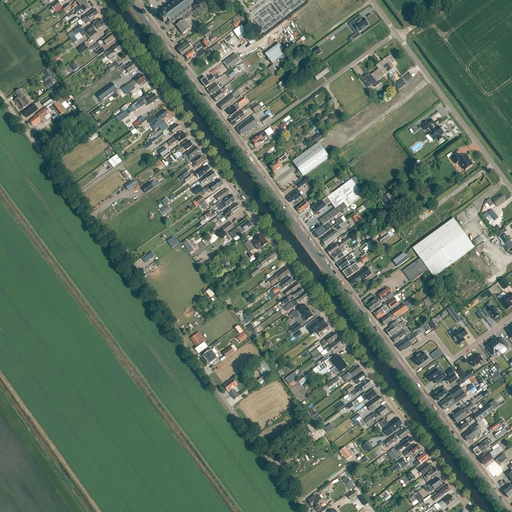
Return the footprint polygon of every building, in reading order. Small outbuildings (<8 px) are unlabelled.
[(72,9),(74,12),(86,3),(83,0),(78,0),(77,2),(75,3),(77,6),(72,9)] [(174,22),(176,25),(184,20),(185,21),(191,16),(190,15),(195,12),(192,7),(195,11),(201,7),(197,3),(195,5),(194,4),(194,0),(175,0),(161,11),(161,12),(161,15),(162,16),(161,16),(161,17),(161,18),(160,18),(164,24),(166,22),(166,24),(167,26),(170,26),(172,25),(172,24),(174,22)] [(55,11),(62,6),(58,1),(51,6),(55,11)] [(90,9),(86,3),(74,12),(68,16),(70,20),(75,16),(77,15),(77,14),(83,9),(85,12),(90,9)] [(65,12),(71,7),(69,4),(62,9),(65,12)] [(95,10),(81,20),(83,23),(89,19),(90,21),(95,18),(94,17),(99,14),(95,10)] [(72,25),(79,20),(76,17),(69,22),(72,25)] [(369,25),(368,23),(366,20),(366,21),(364,18),(358,23),(356,19),(349,24),(354,31),(356,29),(359,33),(362,30),(363,31),(365,29),(365,28),(369,25)] [(86,30),(85,30),(87,32),(88,33),(86,35),(90,39),(94,36),(93,36),(97,33),(95,31),(96,30),(97,30),(104,25),(103,24),(104,23),(102,22),(100,19),(93,25),(92,26),(91,26),(86,30)] [(260,27),(268,30),(271,23),(268,21),(267,23),(263,21),(264,20),(261,19),(259,24),(256,22),(256,23),(261,25),(260,27)] [(191,29),(185,21),(184,20),(176,25),(176,26),(183,35),(191,29)] [(76,35),(84,29),(81,25),(73,31),(76,35)] [(242,26),(233,32),(237,37),(240,40),(245,37),(247,35),(245,32),(246,31),(242,26)] [(211,35),(212,34),(209,30),(203,34),(206,38),(209,36),(211,35)] [(255,42),(249,33),(247,35),(245,37),(251,45),(255,42)] [(115,39),(111,34),(103,40),(102,40),(98,43),(100,45),(104,42),(107,46),(115,39)] [(209,46),(205,40),(201,44),(204,49),(209,46)] [(193,48),(188,41),(177,49),(182,56),(193,48)] [(123,47),(120,43),(120,44),(117,46),(117,45),(107,52),(105,54),(108,57),(110,56),(114,52),(115,54),(120,50),(119,50),(122,48),(123,48),(123,47)] [(85,44),(78,49),(82,54),(89,49),(85,44)] [(218,44),(211,50),(214,55),(222,49),(218,44)] [(280,45),(266,56),(272,64),(286,53),(280,45)] [(96,52),(99,56),(105,51),(102,47),(96,52)] [(193,58),(196,56),(196,55),(198,54),(196,51),(198,50),(196,47),(185,55),(187,58),(186,58),(188,60),(189,60),(192,58),(193,58)] [(319,47),(311,50),(314,56),(321,53),(319,47)] [(224,63),(229,70),(241,61),(236,54),(224,63)] [(390,55),(379,63),(386,73),(387,74),(388,73),(390,76),(396,71),(394,69),(395,68),(392,64),(395,62),(390,55)] [(115,69),(119,66),(116,62),(113,65),(112,65),(111,63),(107,66),(109,68),(108,68),(105,71),(108,74),(111,72),(111,71),(115,68),(115,69)] [(70,66),(75,71),(78,68),(74,63),(70,66)] [(126,70),(129,74),(136,69),(132,63),(126,67),(124,64),(119,68),(123,73),(126,70)] [(381,83),(378,80),(384,76),(383,76),(386,73),(379,63),(376,66),(378,70),(371,75),(368,78),(362,82),(367,89),(370,87),(369,86),(372,84),(375,88),(381,83)] [(268,69),(272,75),(277,71),(273,66),(268,69)] [(327,69),(315,78),(317,81),(330,72),(327,69)] [(233,70),(227,74),(231,79),(236,74),(233,70)] [(408,71),(401,77),(404,81),(411,75),(408,71)] [(211,85),(221,78),(217,73),(208,80),(206,77),(201,81),(206,88),(211,85)] [(136,85),(138,84),(139,85),(146,80),(144,77),(142,75),(133,82),(127,86),(131,92),(135,89),(133,86),(136,85)] [(49,89),(55,85),(51,80),(45,84),(49,89)] [(402,80),(397,83),(398,84),(396,86),(397,87),(398,89),(400,88),(401,88),(405,84),(402,80)] [(215,93),(220,90),(216,84),(207,90),(212,96),(215,93)] [(227,90),(225,87),(212,97),(217,103),(225,97),(222,93),(223,92),(223,93),(227,90)] [(20,90),(16,93),(19,98),(15,101),(22,111),(27,107),(27,106),(30,104),(20,90)] [(228,107),(228,108),(237,101),(237,102),(242,98),(240,95),(237,97),(235,93),(223,102),(224,102),(219,106),(223,111),(228,107)] [(150,102),(151,104),(158,99),(154,94),(148,98),(147,96),(132,107),(136,112),(146,104),(150,102)] [(237,103),(238,103),(227,111),(230,116),(240,109),(239,106),(240,105),(240,106),(246,101),(244,98),(237,103)] [(46,107),(46,108),(50,113),(54,110),(59,116),(67,111),(59,101),(57,103),(55,101),(46,107)] [(128,108),(127,107),(131,104),(129,102),(119,108),(122,112),(128,108)] [(251,108),(255,113),(261,109),(257,103),(251,108)] [(35,105),(23,113),(27,118),(38,110),(35,105)] [(33,127),(41,121),(43,124),(44,123),(43,123),(47,120),(44,117),(50,113),(46,108),(33,117),(34,119),(30,122),(33,127)] [(166,110),(164,112),(163,111),(155,117),(153,116),(148,120),(155,130),(163,124),(161,121),(167,117),(166,116),(169,114),(166,110)] [(234,126),(246,117),(242,110),(229,120),(234,126)] [(272,120),(268,115),(261,120),(265,126),(272,120)] [(237,127),(238,128),(237,129),(242,136),(246,133),(247,134),(249,132),(250,132),(259,126),(252,116),(237,127)] [(441,136),(443,134),(437,126),(435,128),(433,125),(434,124),(430,119),(421,125),(423,127),(425,131),(427,130),(428,129),(429,132),(428,133),(434,141),(436,139),(438,142),(442,138),(441,136)] [(168,131),(172,137),(181,130),(177,125),(170,130),(168,131)] [(263,139),(267,135),(268,136),(274,132),(270,127),(264,131),(265,132),(252,141),(256,147),(261,144),(262,144),(265,141),(263,139)] [(158,135),(162,132),(160,130),(156,133),(155,131),(152,133),(156,138),(158,136),(158,135)] [(179,142),(186,137),(186,136),(185,135),(184,135),(182,132),(168,143),(171,146),(173,144),(178,141),(179,142)] [(146,150),(165,136),(163,133),(151,141),(144,147),(146,150)] [(320,133),(312,138),(316,143),(324,137),(320,133)] [(180,153),(185,149),(186,150),(193,146),(189,141),(177,150),(178,152),(179,153),(180,153)] [(319,143),(292,162),(303,177),(330,158),(319,143)] [(168,145),(163,150),(166,155),(172,150),(168,145)] [(188,161),(189,162),(201,153),(196,147),(185,155),(190,160),(188,161)] [(179,153),(178,152),(171,157),(168,159),(171,163),(182,156),(180,153),(179,153)] [(457,153),(451,158),(456,164),(459,162),(465,170),(472,165),(468,159),(468,158),(466,154),(460,158),(457,153)] [(274,173),(282,167),(280,164),(282,162),(283,162),(288,159),(285,155),(278,160),(275,162),(272,164),(273,164),(269,167),(272,170),(271,171),(273,173),(274,173)] [(115,156),(108,161),(113,168),(120,163),(115,156)] [(195,168),(204,161),(200,156),(193,162),(195,165),(193,166),(195,168)] [(206,172),(208,171),(210,169),(208,166),(204,168),(204,167),(195,174),(199,178),(206,173),(206,172)] [(188,172),(179,178),(181,181),(190,174),(188,172)] [(210,174),(200,181),(203,185),(208,181),(209,182),(215,178),(214,177),(216,176),(216,175),(216,174),(215,173),(214,173),(214,172),(210,174)] [(299,188),(306,183),(303,179),(296,184),(299,188)] [(219,180),(210,187),(209,186),(205,189),(207,192),(212,189),(213,192),(223,185),(219,180)] [(319,220),(323,226),(328,222),(363,196),(352,180),(348,182),(313,208),(317,213),(331,203),(331,202),(338,196),(343,203),(319,220)] [(151,182),(142,188),(146,194),(154,188),(151,182)] [(202,189),(199,185),(192,191),(195,195),(202,189)] [(426,196),(431,191),(428,187),(422,191),(426,196)] [(228,189),(225,191),(224,190),(215,197),(219,202),(226,197),(226,196),(230,193),(228,189)] [(294,200),(295,201),(302,196),(297,189),(290,195),(291,195),(287,198),(290,203),(294,200)] [(219,208),(233,198),(231,195),(217,205),(219,208)] [(384,207),(391,201),(387,195),(379,200),(384,207)] [(502,195),(498,198),(497,197),(492,201),(493,201),(492,202),(490,199),(486,202),(490,207),(493,205),(494,204),(497,207),(505,201),(504,199),(505,198),(502,195)] [(201,196),(195,200),(199,205),(204,201),(201,196)] [(309,205),(314,201),(312,197),(300,206),(301,206),(297,209),(298,209),(297,210),(299,212),(300,212),(300,213),(304,210),(304,211),(310,207),(309,205)] [(236,201),(233,198),(219,208),(221,211),(227,207),(227,208),(236,201)] [(200,205),(204,210),(209,207),(205,201),(200,205)] [(365,207),(370,204),(368,201),(356,209),(359,213),(366,209),(365,207)] [(236,212),(240,208),(239,207),(239,206),(238,205),(237,204),(232,207),(229,209),(229,210),(223,214),(228,220),(234,216),(233,215),(236,212)] [(498,218),(492,210),(487,213),(494,221),(498,218)] [(335,221),(339,226),(344,222),(340,217),(335,221)] [(479,237),(471,243),(453,219),(413,248),(420,259),(403,271),(411,283),(429,270),(434,277),(482,242),(479,237)] [(252,226),(248,221),(242,226),(241,225),(238,228),(242,233),(245,231),(252,226)] [(333,228),(328,222),(323,226),(314,232),(315,233),(314,234),(315,235),(316,235),(319,238),(333,228)] [(228,232),(234,228),(231,223),(225,228),(228,232)] [(389,232),(378,239),(381,244),(394,235),(393,234),(396,232),(392,225),(387,228),(389,232)] [(326,246),(340,236),(336,231),(322,241),(326,246)] [(503,231),(498,235),(504,243),(509,240),(503,231)] [(258,250),(261,248),(268,243),(262,236),(253,242),(258,250)] [(331,256),(340,250),(339,249),(340,249),(341,249),(352,241),(349,237),(338,245),(337,246),(335,244),(330,247),(330,249),(327,251),(331,256)] [(244,244),(250,252),(255,249),(249,241),(244,244)] [(372,251),(375,248),(370,241),(367,243),(368,245),(372,251)] [(339,260),(344,257),(342,254),(346,251),(344,248),(335,254),(335,255),(332,257),(335,262),(339,260)] [(152,252),(143,259),(145,263),(155,256),(152,252)] [(274,252),(256,265),(258,267),(261,265),(262,266),(268,262),(268,263),(278,256),(274,252)] [(393,261),(398,268),(409,260),(404,253),(393,261)] [(342,271),(350,265),(348,263),(355,258),(352,254),(348,256),(348,257),(346,258),(337,265),(342,271)] [(156,262),(139,272),(141,275),(158,265),(156,262)] [(347,279),(360,270),(359,268),(360,267),(358,265),(357,265),(356,263),(343,273),(347,279)] [(353,278),(350,281),(353,285),(361,279),(363,281),(372,274),(366,267),(352,278),(353,278)] [(253,277),(260,272),(258,268),(250,274),(253,277)] [(276,276),(269,281),(270,282),(272,285),(278,280),(279,282),(287,276),(290,273),(286,268),(276,276)] [(280,285),(280,284),(276,286),(280,291),(282,291),(294,282),(290,277),(284,282),(280,285)] [(372,282),(375,285),(381,280),(378,277),(372,282)] [(293,292),(296,290),(300,287),(297,283),(284,293),(287,296),(293,292)] [(205,292),(210,298),(215,295),(210,288),(205,292)] [(281,293),(276,288),(272,291),(268,294),(271,300),(276,296),(281,293)] [(304,292),(301,288),(292,295),(292,294),(282,302),(284,305),(294,298),(295,299),(304,292)] [(371,312),(382,304),(381,302),(382,301),(393,293),(389,288),(378,296),(379,297),(370,303),(371,304),(367,306),(371,312)] [(305,293),(291,303),(287,306),(290,310),(294,307),(302,302),(301,301),(307,297),(305,293)] [(500,300),(507,310),(511,306),(511,304),(510,302),(511,300),(511,293),(507,297),(506,296),(500,300)] [(398,302),(397,300),(398,300),(395,296),(386,303),(390,309),(398,302)] [(394,317),(394,318),(396,316),(398,318),(416,305),(412,299),(392,314),(389,316),(381,321),(385,326),(393,320),(392,319),(394,317)] [(306,321),(313,316),(305,305),(296,312),(299,316),(300,315),(306,321)] [(386,306),(382,309),(381,309),(374,314),(378,320),(382,316),(383,317),(386,315),(384,312),(388,309),(386,306)] [(456,323),(460,321),(451,306),(447,308),(456,323)] [(487,307),(482,310),(482,311),(487,316),(489,314),(493,320),(500,315),(493,306),(489,310),(487,307)] [(440,321),(448,314),(445,310),(437,317),(440,321)] [(322,318),(317,321),(310,326),(315,332),(326,324),(322,318)] [(435,329),(438,327),(433,319),(430,322),(435,329)] [(391,337),(395,333),(406,325),(404,322),(399,325),(396,322),(390,327),(391,328),(386,331),(391,337)] [(293,333),(294,334),(302,328),(299,323),(290,329),(291,330),(288,332),(290,336),(293,333)] [(312,335),(314,339),(319,335),(321,337),(327,333),(327,332),(331,329),(327,324),(312,335)] [(238,325),(234,328),(238,335),(243,332),(238,325)] [(400,340),(401,340),(411,333),(406,327),(404,328),(404,329),(396,334),(395,333),(391,337),(392,339),(395,342),(396,341),(397,342),(400,340)] [(463,338),(468,335),(463,328),(458,331),(458,330),(450,336),(458,346),(465,341),(463,338)] [(400,344),(397,346),(401,352),(405,349),(406,350),(412,345),(410,342),(422,333),(419,329),(400,343),(400,344)] [(206,340),(200,332),(191,339),(197,347),(206,340)] [(239,337),(242,341),(247,338),(243,333),(239,337)] [(334,341),(338,338),(334,333),(330,336),(330,335),(325,339),(321,342),(324,346),(328,343),(330,344),(334,341)] [(499,338),(493,343),(500,351),(505,347),(506,349),(509,346),(505,341),(502,343),(499,338)] [(307,339),(301,343),(304,347),(306,350),(312,346),(307,339)] [(266,340),(262,347),(267,350),(271,343),(266,340)] [(328,353),(331,351),(333,353),(339,348),(338,348),(342,344),(339,341),(335,344),(334,343),(325,350),(328,353)] [(500,351),(493,343),(487,347),(491,351),(488,353),(492,359),(495,357),(494,355),(500,351)] [(205,349),(202,344),(195,349),(199,354),(205,349)] [(231,347),(223,353),(227,358),(235,352),(231,347)] [(202,356),(206,361),(214,354),(211,350),(202,356)] [(435,360),(442,355),(438,350),(431,355),(435,360)] [(320,353),(313,358),(315,361),(316,360),(315,359),(321,354),(320,353)] [(428,359),(423,353),(420,355),(419,355),(416,357),(417,357),(413,360),(416,363),(415,363),(417,366),(418,365),(418,366),(428,359)] [(209,365),(218,359),(214,354),(206,361),(203,363),(206,367),(209,365)] [(478,354),(469,360),(474,367),(480,362),(482,365),(485,363),(483,360),(478,354)] [(331,361),(339,373),(348,367),(339,355),(331,361)] [(311,367),(313,370),(325,362),(326,361),(324,358),(311,367)] [(258,370),(263,377),(271,371),(264,360),(251,369),(254,373),(258,370)] [(325,362),(313,370),(316,375),(328,366),(325,362)] [(347,374),(351,379),(362,371),(358,365),(350,372),(347,374)] [(426,375),(431,382),(437,378),(439,381),(446,377),(443,373),(441,375),(436,368),(426,375)] [(363,372),(353,379),(357,385),(367,378),(363,372)] [(258,382),(261,387),(273,378),(270,373),(258,382)] [(451,384),(458,379),(454,373),(447,378),(451,384)] [(449,408),(456,404),(467,396),(461,388),(465,385),(466,386),(470,382),(472,385),(477,381),(473,376),(464,383),(449,394),(451,396),(440,404),(444,410),(449,407),(449,408)] [(329,388),(339,380),(337,377),(327,385),(329,388)] [(229,392),(237,385),(233,379),(224,386),(221,388),(224,392),(227,390),(229,392)] [(372,385),(369,380),(361,386),(361,385),(354,391),(356,394),(363,389),(364,391),(372,385)] [(341,391),(350,385),(348,382),(339,387),(341,391)] [(351,385),(345,389),(349,394),(355,389),(351,385)] [(437,392),(433,395),(434,395),(433,396),(435,398),(436,399),(435,399),(437,401),(438,401),(446,395),(446,394),(447,393),(445,391),(446,390),(445,388),(444,387),(440,390),(439,390),(438,391),(437,392)] [(239,395),(235,390),(230,393),(234,400),(240,396),(239,395)] [(368,400),(369,401),(377,395),(373,390),(367,395),(365,393),(361,396),(365,401),(368,400)] [(374,408),(379,404),(383,400),(381,397),(376,400),(376,399),(367,406),(371,412),(375,409),(374,408)] [(494,411),(499,407),(494,400),(489,404),(473,416),(478,423),(484,419),(494,411)] [(455,421),(470,410),(471,409),(475,407),(473,404),(469,407),(467,409),(466,408),(462,411),(453,418),(455,421)] [(374,413),(364,420),(367,424),(373,419),(375,417),(376,418),(377,417),(378,418),(381,415),(382,417),(388,412),(385,407),(375,414),(374,413)] [(471,412),(470,410),(455,421),(456,423),(457,423),(457,424),(467,417),(466,416),(470,413),(471,412)] [(359,414),(352,419),(356,425),(363,420),(359,414)] [(469,418),(470,419),(467,421),(466,420),(458,426),(462,431),(470,425),(469,424),(475,419),(472,416),(469,418)] [(398,427),(402,424),(398,418),(389,425),(384,419),(380,423),(384,429),(383,429),(388,436),(399,428),(398,427)] [(487,423),(484,419),(478,423),(470,429),(470,430),(462,436),(467,441),(470,439),(471,440),(478,434),(476,432),(481,428),(487,423)] [(504,423),(502,419),(497,423),(489,429),(491,432),(499,426),(504,423)] [(312,433),(315,431),(310,423),(306,426),(312,433)] [(324,429),(327,433),(334,428),(331,424),(324,429)] [(503,426),(500,428),(502,430),(494,435),(497,440),(507,432),(504,428),(503,426)] [(398,434),(402,439),(410,433),(406,428),(398,434)] [(388,447),(397,440),(393,436),(384,442),(388,447)] [(379,446),(385,442),(382,437),(376,441),(379,446)] [(406,440),(395,448),(394,448),(391,450),(397,458),(402,454),(399,451),(405,446),(406,448),(411,444),(410,443),(413,441),(413,440),(411,438),(406,441),(406,440)] [(477,456),(488,448),(486,446),(492,442),(489,439),(473,451),(474,451),(477,456)] [(362,445),(367,452),(373,448),(367,441),(362,445)] [(416,445),(403,454),(406,456),(411,453),(412,455),(413,454),(414,454),(415,453),(415,452),(419,449),(418,448),(418,446),(417,445),(416,445)] [(493,458),(492,457),(502,450),(499,446),(489,454),(486,450),(477,456),(483,464),(486,462),(487,463),(493,458)] [(352,456),(345,447),(339,452),(346,461),(352,456)] [(417,467),(429,458),(425,453),(417,459),(418,461),(414,464),(417,467)] [(500,475),(500,474),(501,474),(500,473),(503,471),(499,465),(507,459),(504,454),(496,460),(488,467),(491,471),(489,472),(494,477),(497,475),(497,476),(498,476),(499,476),(500,475)] [(403,458),(394,465),(397,470),(406,463),(403,458)] [(408,462),(398,470),(400,473),(410,465),(408,462)] [(423,475),(432,469),(427,463),(419,469),(423,475)] [(427,481),(431,478),(432,479),(440,474),(436,468),(428,474),(428,475),(424,478),(427,481)] [(415,478),(411,472),(405,477),(410,482),(415,478)] [(354,487),(347,477),(342,480),(345,484),(349,490),(354,487)] [(429,489),(440,481),(438,478),(430,484),(427,486),(429,489)] [(434,490),(443,484),(440,481),(429,489),(431,492),(434,490)] [(441,497),(451,490),(446,484),(437,491),(438,492),(431,496),(435,502),(441,497)] [(354,490),(346,496),(350,501),(358,495),(354,490)] [(423,499),(419,493),(414,496),(418,502),(423,499)] [(316,505),(323,500),(318,494),(315,497),(314,496),(308,501),(311,505),(314,503),(316,505)] [(365,506),(369,503),(363,496),(360,498),(365,506)] [(438,505),(441,508),(447,504),(448,505),(455,500),(451,496),(438,505)]
